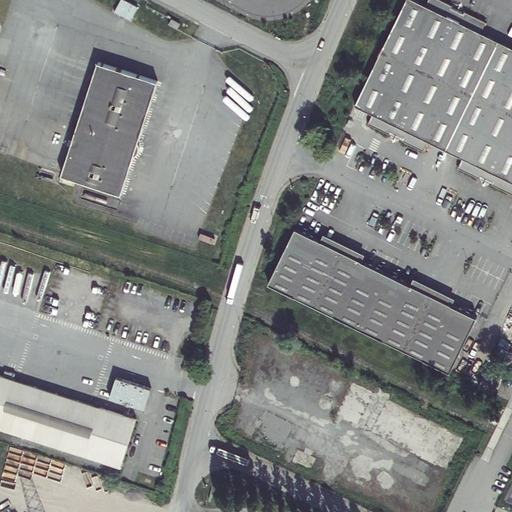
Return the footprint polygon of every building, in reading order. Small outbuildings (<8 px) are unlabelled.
[(119,0),(114,14),(132,20),(138,5),(124,0),(119,0)] [(474,93),(499,41),(482,32),(486,22),(465,11),(463,14),(451,9),(452,5),(441,0),(428,0),(427,5),(417,0),(406,0),(383,49),(356,104),(374,113),(369,123),(389,134),(391,130),(404,137),(403,140),(424,150),(429,139),(447,149),(474,93)] [(187,33),(190,28),(181,24),(178,29),(187,33)] [(511,46),(499,41),(474,93),(511,113),(511,46)] [(158,81),(98,62),(62,174),(121,194),(134,155),(137,154),(139,152),(140,147),(140,144),(139,141),(158,81)] [(511,113),(474,93),(447,149),(463,157),(459,167),(480,178),(481,175),(493,180),(492,184),(511,194),(511,113)] [(269,283),(450,372),(477,316),(452,304),(411,284),(362,260),(321,240),(296,228),(269,283)] [(362,260),(365,254),(324,234),(321,240),(362,260)] [(414,278),(411,284),(452,304),(455,298),(414,278)] [(487,369),(479,385),(493,392),(501,376),(487,369)] [(0,427),(121,466),(136,418),(132,417),(132,415),(124,412),(124,414),(0,374),(0,427)] [(116,377),(110,398),(124,402),(125,398),(132,401),(131,404),(145,409),(152,388),(116,377)]
